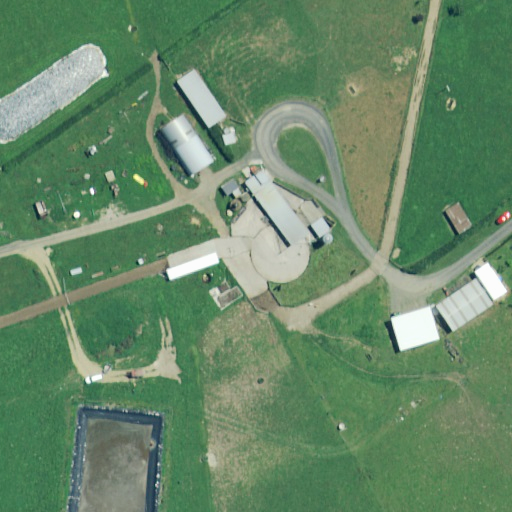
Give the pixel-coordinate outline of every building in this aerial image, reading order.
[(227,116),(196,70),(178,82),(210,128),(227,116)] [(187,114),(163,129),(191,176),(215,161),(187,114)] [(310,234),(264,170),(247,183),(293,246),(310,234)] [(474,227),(462,203),(448,211),(460,234),(474,227)] [(332,230),(324,218),(313,225),(321,238),(332,230)] [(507,286),(495,267),(483,275),(495,294),(507,286)] [(494,304),(477,279),(437,307),(454,332),(494,304)] [(444,333),(429,311),(407,327),(422,348),(444,333)]
